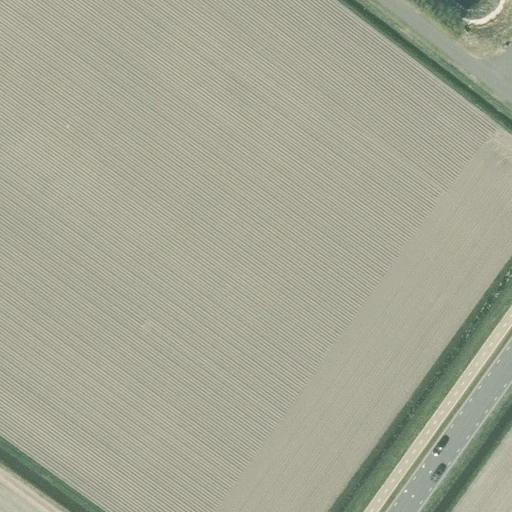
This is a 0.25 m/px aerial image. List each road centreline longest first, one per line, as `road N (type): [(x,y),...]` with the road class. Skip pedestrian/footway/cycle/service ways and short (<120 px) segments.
road 1 (tertiary): [(402,511),(511,361)]
road 2 (unclassified): [(511,99),(381,0)]
